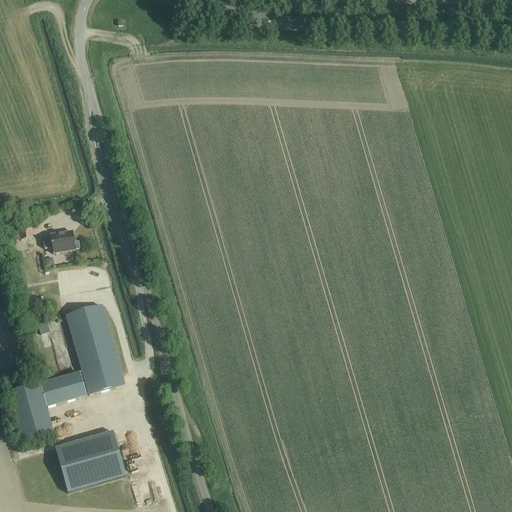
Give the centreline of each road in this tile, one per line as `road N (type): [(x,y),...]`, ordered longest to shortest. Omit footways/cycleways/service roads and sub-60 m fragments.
road 1 (unclassified): [(210,511),(84,73),(78,41),(88,0)]
road 2 (secondary): [(511,32),(313,25),(179,0)]
